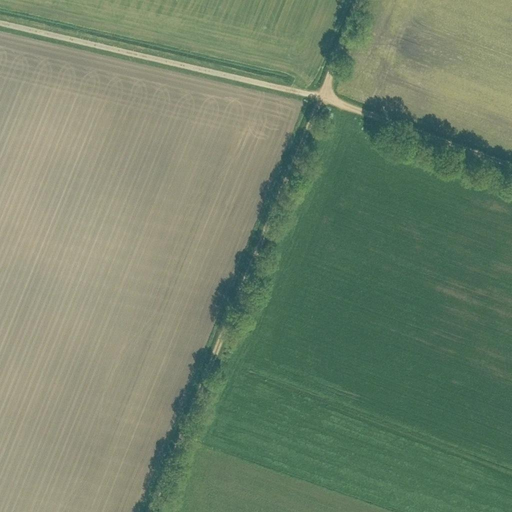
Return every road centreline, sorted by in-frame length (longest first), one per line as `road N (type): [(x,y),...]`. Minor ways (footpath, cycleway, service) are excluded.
road 1 (track): [(359,0),(152,511)]
road 2 (unclassified): [(322,98),(0,24)]
road 3 (track): [(511,166),(322,98)]
